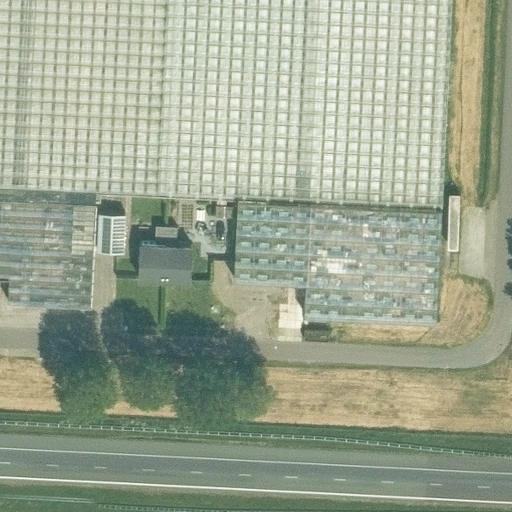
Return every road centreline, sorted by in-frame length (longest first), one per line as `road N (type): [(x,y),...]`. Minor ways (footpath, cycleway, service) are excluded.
road 1 (unclassified): [(511,100),(501,321),(479,355),(0,335)]
road 2 (motorway): [(511,488),(0,460)]
